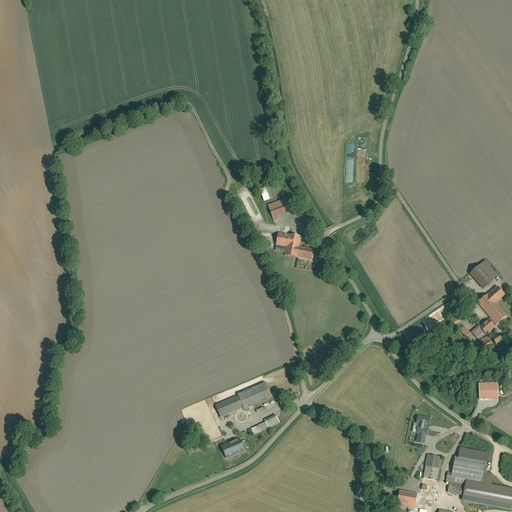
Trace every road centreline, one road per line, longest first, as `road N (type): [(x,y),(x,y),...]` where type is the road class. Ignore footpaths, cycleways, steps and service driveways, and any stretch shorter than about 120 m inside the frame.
road 1 (residential): [(380,327),(326,238),(377,204),(381,132),(417,0)]
road 2 (unclassified): [(380,327),(257,456),(147,511)]
road 3 (residential): [(511,452),(424,386),(380,327)]
road 4 (unknown): [(379,167),(466,285)]
road 5 (unknown): [(308,406),(362,439),(392,511)]
